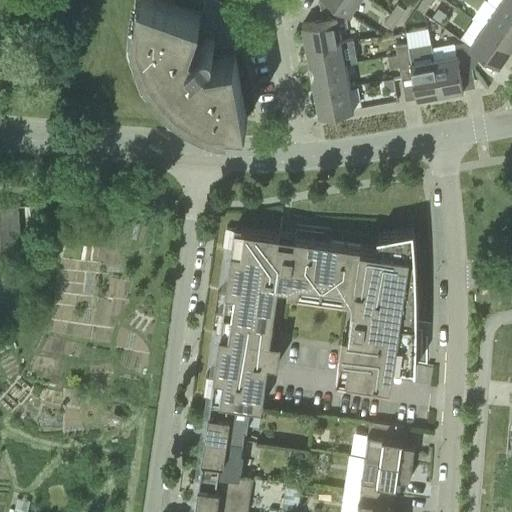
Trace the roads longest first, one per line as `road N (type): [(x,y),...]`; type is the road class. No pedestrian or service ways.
road 1 (residential): [(444,511),(456,305),(443,135)]
road 2 (residential): [(200,155),(151,511)]
road 3 (residential): [(0,138),(200,155)]
road 4 (residential): [(298,156),(271,0)]
road 5 (residential): [(298,156),(443,135)]
